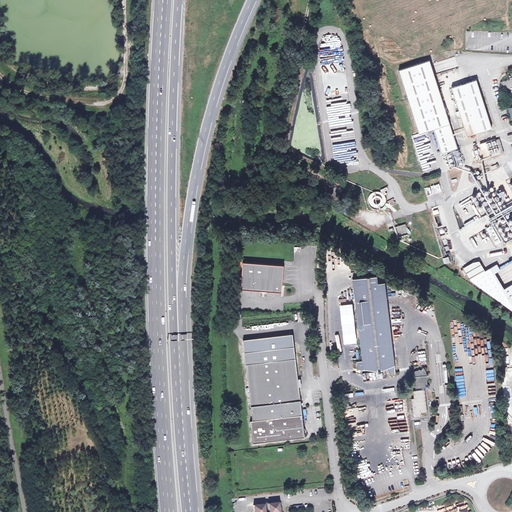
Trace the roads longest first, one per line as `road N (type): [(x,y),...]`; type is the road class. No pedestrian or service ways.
road 1 (motorway): [(162,0),(154,253),(168,511)]
road 2 (motorway): [(179,356),(196,171),(251,0)]
road 3 (motorway): [(179,356),(171,239),(178,0)]
road 4 (track): [(307,0),(275,148),(323,180)]
road 5 (motorway): [(189,511),(179,356)]
